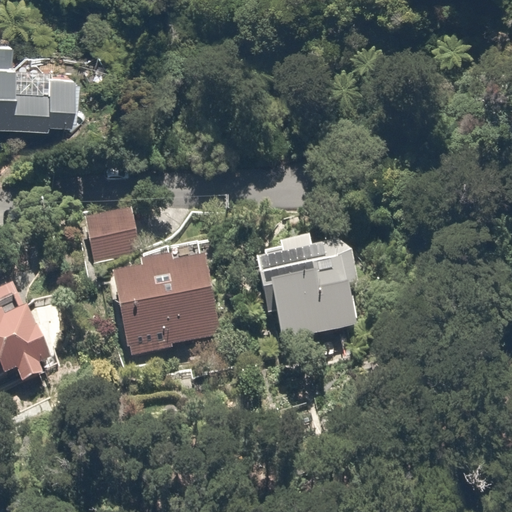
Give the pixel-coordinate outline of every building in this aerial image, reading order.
[(0,118),(71,121),(73,52),(0,48),(0,118)] [(135,214),(89,222),(95,258),(141,251),(135,214)] [(262,257),(270,294),(278,292),(289,342),(369,324),(351,241),(318,248),(316,238),(284,245),(286,252),(262,257)] [(207,256),(117,272),(132,353),(222,336),(207,256)] [(27,288),(0,297),(0,372),(3,381),(20,375),(24,386),(59,373),(27,288)]
